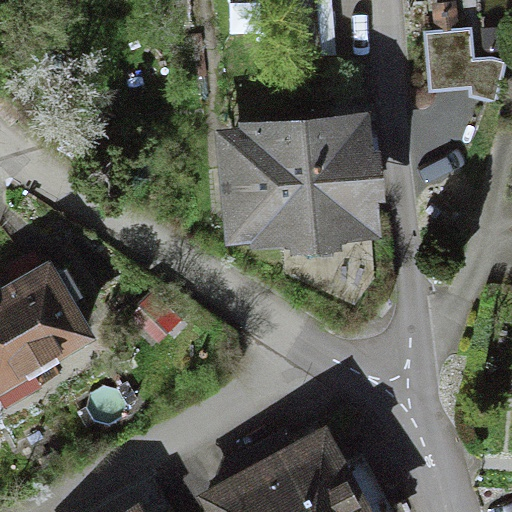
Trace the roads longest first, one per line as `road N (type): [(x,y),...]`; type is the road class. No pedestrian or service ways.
road 1 (residential): [(385,0),(413,392)]
road 2 (residential): [(311,350),(41,165),(0,127)]
road 3 (residential): [(311,350),(43,511)]
road 4 (residential): [(413,392),(482,257),(504,171)]
road 5 (residential): [(413,392),(450,511)]
